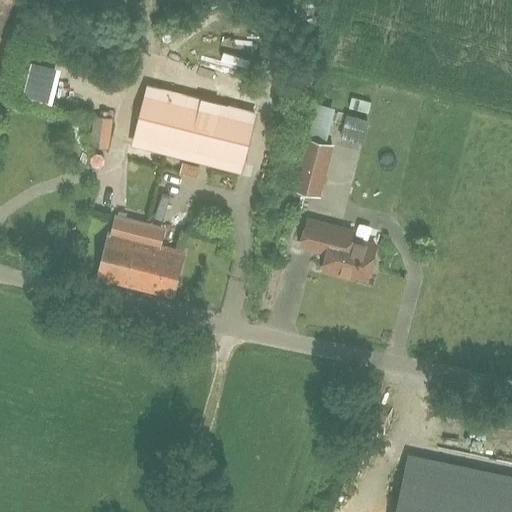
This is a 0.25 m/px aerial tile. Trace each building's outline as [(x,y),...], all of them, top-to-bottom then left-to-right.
[(241,169),(255,111),(150,86),(136,143),(241,169)] [(112,121),(96,119),(92,142),(108,145),(112,121)] [(328,144),(309,139),(308,138),(301,163),(295,188),(319,195),(325,169),(332,145),(328,144)] [(114,216),(109,234),(108,234),(98,276),(172,295),(183,252),(151,244),(155,226),(114,216)] [(352,231),(341,228),(308,220),(301,245),(328,252),(324,269),(353,277),(354,273),(368,277),(368,275),(374,271),(376,262),(373,257),(375,249),(362,245),(363,242),(350,239),(352,231)] [(511,511),(511,497),(405,475),(397,511),(511,511)]
